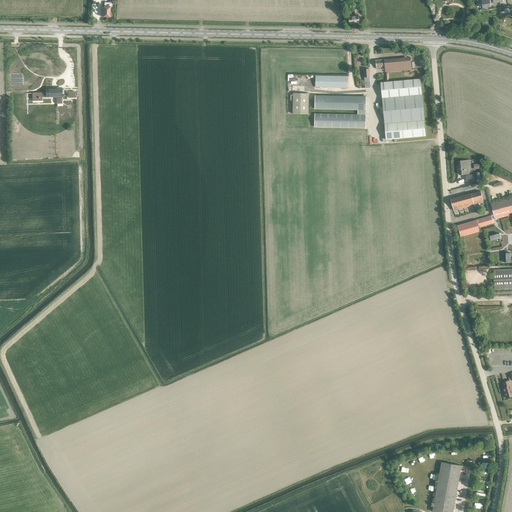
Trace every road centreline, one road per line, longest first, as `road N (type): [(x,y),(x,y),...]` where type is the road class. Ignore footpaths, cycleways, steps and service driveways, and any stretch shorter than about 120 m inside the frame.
road 1 (unclassified): [(493,511),(500,438),(454,281),(434,38)]
road 2 (secondary): [(0,29),(434,38)]
